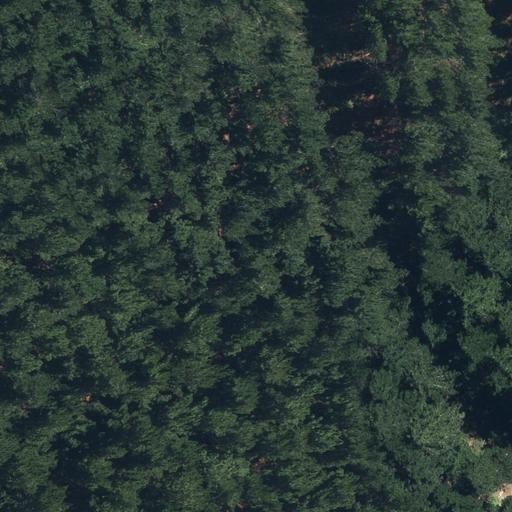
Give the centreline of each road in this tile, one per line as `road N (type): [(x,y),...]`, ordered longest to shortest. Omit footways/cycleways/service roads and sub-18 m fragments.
road 1 (track): [(323,0),(322,89),(357,208),(447,364),(511,427)]
road 2 (track): [(511,159),(490,129),(482,0)]
